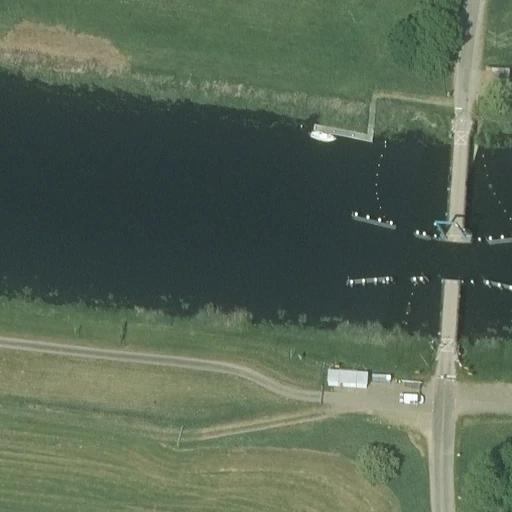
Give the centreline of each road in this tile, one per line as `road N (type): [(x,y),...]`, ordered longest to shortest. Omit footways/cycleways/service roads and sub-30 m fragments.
road 1 (unclassified): [(443,405),(294,396),(230,368),(0,338)]
road 2 (unclassified): [(443,405),(460,101),(474,0)]
